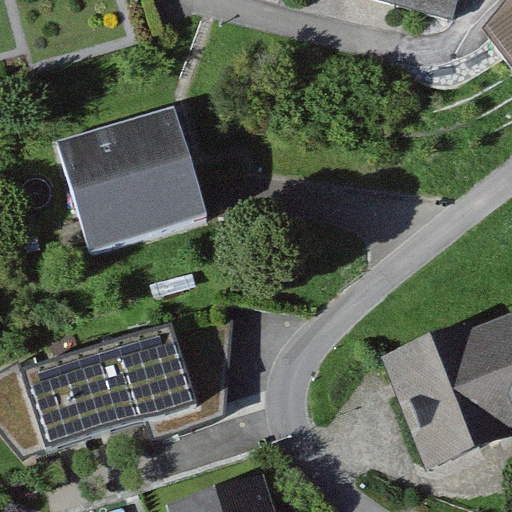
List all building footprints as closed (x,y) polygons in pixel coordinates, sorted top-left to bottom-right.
[(358,0),(452,22),(456,0),(358,0)] [(170,113),(55,148),(88,257),(203,222),(170,113)] [(511,323),(396,368),(435,471),(511,442),(511,323)] [(193,331),(57,378),(84,454),(219,407),(193,331)] [(184,509),(185,511),(282,511),(271,479),(184,509)]
